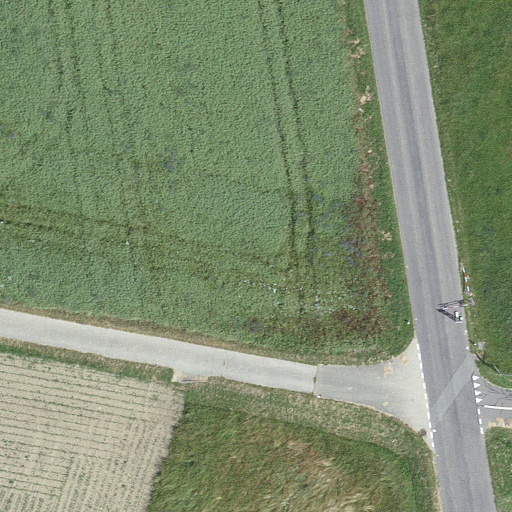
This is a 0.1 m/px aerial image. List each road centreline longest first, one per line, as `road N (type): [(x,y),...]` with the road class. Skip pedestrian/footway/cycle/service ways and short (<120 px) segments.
road 1 (tertiary): [(388,0),(466,511)]
road 2 (unknown): [(453,428),(192,349),(0,319)]
